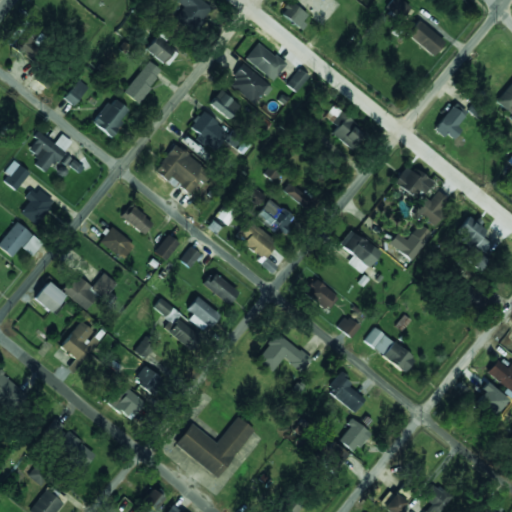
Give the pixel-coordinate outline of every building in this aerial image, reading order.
[(210,9),(199,0),(172,0),(183,9),(175,17),(190,31),(210,9)] [(401,19),(410,7),(400,0),(390,0),(385,8),(401,19)] [(297,28),(306,15),(289,2),(279,14),(297,28)] [(444,40),(416,21),(405,36),(433,56),(444,40)] [(13,51),(30,60),(43,35),(26,26),(13,51)] [(144,51),(167,66),(176,53),(153,38),(144,51)] [(244,60),(272,81),(285,64),(256,43),(244,60)] [(161,72),(147,61),(122,93),(135,104),(161,72)] [(259,94),(263,97),(271,88),(243,65),(227,84),(251,103),(259,94)] [(296,93),(308,77),(298,69),(286,85),(296,93)] [(511,108),(511,79),(495,103),(508,113),(511,108)] [(87,88),(78,80),(63,98),(72,106),(87,88)] [(208,104),(228,120),(239,107),(219,90),(208,104)] [(109,137),(128,111),(111,98),(92,124),(109,137)] [(466,113),(455,103),(433,127),(450,142),(460,130),(455,126),(466,113)] [(194,139),(210,153),(227,133),(201,112),(188,127),(197,135),(194,139)] [(330,134),(351,149),(363,132),(343,117),(330,134)] [(53,144),(38,133),(26,150),(37,157),(32,164),(45,174),(62,152),(71,159),(74,154),(66,148),(70,142),(60,134),(53,144)] [(202,183),(210,174),(173,145),(152,172),(165,182),(169,178),(189,194),(199,180),(202,183)] [(0,180),(15,191),(28,172),(12,162),(0,180)] [(392,182),(415,200),(430,181),(414,169),(411,173),(404,167),(392,182)] [(303,207),(309,198),(287,184),(281,192),(303,207)] [(31,187),(23,198),(28,202),(19,213),(33,225),(51,203),(31,187)] [(450,200),(433,190),(417,216),(434,226),(450,200)] [(281,237),(293,217),(267,199),(254,219),(281,237)] [(237,210),(224,202),(214,218),(228,225),(237,210)] [(120,218),(143,235),(152,223),(129,206),(120,218)] [(453,235),(482,256),(490,244),(480,237),(485,231),(475,223),(476,222),(467,216),(453,235)] [(0,240),(0,249),(11,258),(31,235),(15,222),(0,240)] [(262,262),(276,246),(249,222),(235,237),(262,262)] [(430,234),(417,224),(404,241),(395,234),(387,244),(409,261),(430,234)] [(133,243),(108,228),(98,245),(123,260),(133,243)] [(378,253),(349,230),(338,245),(352,256),(346,263),(361,275),(378,253)] [(152,253),(164,262),(178,244),(166,235),(152,253)] [(178,262),(189,269),(198,253),(187,247),(178,262)] [(488,259),(473,248),(464,260),(480,271),(488,259)] [(227,305),(237,293),(212,272),(201,285),(227,305)] [(91,287),(75,276),(62,294),(85,310),(96,296),(103,301),(115,283),(101,273),(91,287)] [(336,298),(315,279),(303,293),(324,311),(336,298)] [(65,297),(45,282),(32,299),(51,315),(65,297)] [(204,331),(218,315),(195,297),(182,313),(204,331)] [(358,326),(344,315),(335,328),(349,338),(358,326)] [(167,333),(188,350),(198,337),(177,320),(167,333)] [(93,332),(78,321),(59,348),(81,364),(98,341),(90,335),(93,332)] [(402,373),(413,360),(374,327),(362,341),(402,373)] [(256,359),(272,372),(282,359),(299,373),(310,359),(276,333),(256,359)] [(484,375),(511,395),(511,394),(511,364),(509,363),(506,368),(494,360),(484,375)] [(150,394),(161,380),(144,367),(132,381),(150,394)] [(25,393),(0,373),(0,395),(15,407),(25,393)] [(337,375),(325,391),(353,413),(365,397),(337,375)] [(471,399),(493,417),(505,401),(484,384),(471,399)] [(128,421),(143,403),(122,386),(108,404),(128,421)] [(173,445),(216,478),(253,430),(235,417),(215,444),(189,424),(173,445)] [(354,453),(369,432),(351,420),(337,441),(354,453)] [(94,453),(51,421),(41,434),(84,467),(94,453)] [(27,478),(41,486),(49,473),(35,464),(27,478)] [(423,511),(440,511),(451,499),(432,483),(421,497),(430,504),(423,511)] [(162,499),(150,489),(141,501),(153,511),(162,499)] [(54,511),(61,502),(43,490),(28,511),(54,511)] [(386,511),(397,511),(405,502),(393,494),(382,510),(386,511)] [(297,511),(299,510),(287,498),(273,511),(297,511)]
